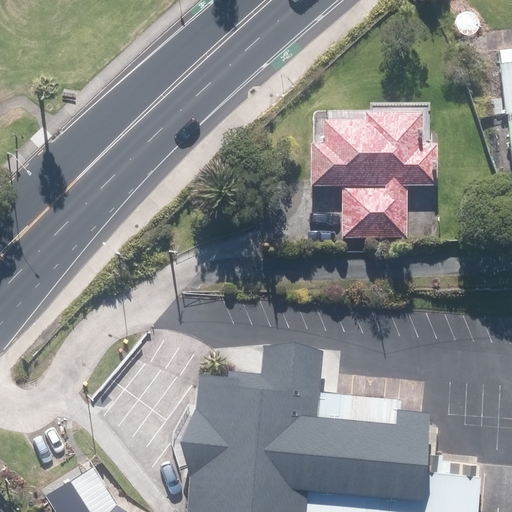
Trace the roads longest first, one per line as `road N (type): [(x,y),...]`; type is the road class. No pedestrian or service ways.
road 1 (primary): [(134,132),(88,223),(0,332)]
road 2 (primary): [(0,224),(182,74)]
road 3 (primary): [(134,132),(0,282)]
